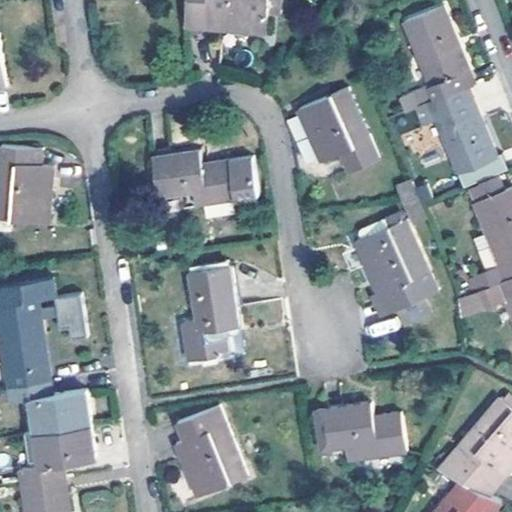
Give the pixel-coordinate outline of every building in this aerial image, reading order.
[(272,0),(191,0),(189,27),(270,34),(272,16),(272,0)] [(282,0),(272,0),(272,16),(281,16),(282,0)] [(420,91),(426,105),(474,86),(481,83),(449,4),(410,20),(435,85),(420,91)] [(0,88),(11,87),(3,32),(0,32),(0,88)] [(474,86),(426,105),(422,107),(429,125),(444,120),(464,170),(502,156),(474,86)] [(383,162),(354,90),(306,109),(327,163),(346,155),(354,175),(383,162)] [(422,107),(426,105),(420,91),(407,96),(412,110),(422,107)] [(301,160),(312,157),(300,115),(289,118),(301,160)] [(46,151),(6,146),(0,214),(0,218),(53,223),(58,167),(46,166),(46,151)] [(207,163),(205,150),(157,156),(162,195),(197,192),(199,204),(262,196),(256,157),(207,163)] [(505,180),(503,174),(486,181),(488,187),(505,180)] [(493,288),(511,279),(511,189),(509,190),(505,180),(488,187),(492,197),(482,201),(507,266),(487,274),(493,288)] [(410,201),(425,200),(419,186),(406,191),(410,201)] [(433,219),(425,200),(410,201),(414,213),(416,213),(420,223),(433,219)] [(440,294),(411,221),(361,242),(383,296),(390,315),(398,311),(405,326),(435,316),(429,298),(440,294)] [(145,258),(142,243),(130,244),(132,259),(145,258)] [(244,306),(238,265),(230,266),(238,308),(244,306)] [(238,308),(230,266),(194,272),(199,319),(185,321),(190,360),(230,354),(227,329),(241,327),(238,308)] [(0,284),(0,289),(14,387),(55,381),(42,297),(60,294),(58,277),(0,284)] [(511,279),(493,288),(465,299),(471,315),(511,299),(511,279)] [(390,315),(383,296),(375,300),(382,318),(390,315)] [(36,398),(40,432),(96,424),(91,389),(57,394),(55,381),(14,387),(16,401),(36,398)] [(448,467),(468,477),(498,492),(511,474),(511,395),(509,393),(448,467)] [(381,418),(379,403),(333,410),(337,450),(373,445),(375,459),(413,453),(409,415),(381,418)] [(202,497),(251,476),(223,405),(182,421),(188,440),(181,443),(202,497)] [(26,469),(27,480),(69,475),(67,463),(101,457),(96,424),(40,432),(45,467),(26,469)] [(45,467),(40,432),(21,435),(26,469),(45,467)] [(74,511),(69,475),(27,480),(31,511),(74,511)] [(498,492),(468,477),(439,511),(500,511),(511,499),(498,492)]
